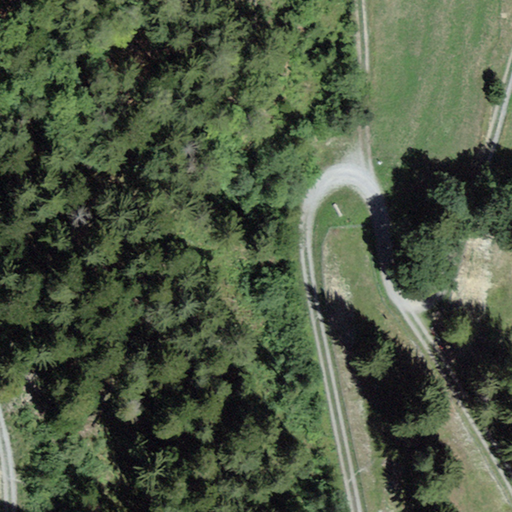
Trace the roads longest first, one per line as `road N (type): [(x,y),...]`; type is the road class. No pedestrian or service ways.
road 1 (track): [(352,511),(303,247),(304,216),(317,193),(350,181),(366,193),(382,267),(405,313),(511,497)]
road 2 (track): [(405,313),(439,302),(463,267),(511,94)]
